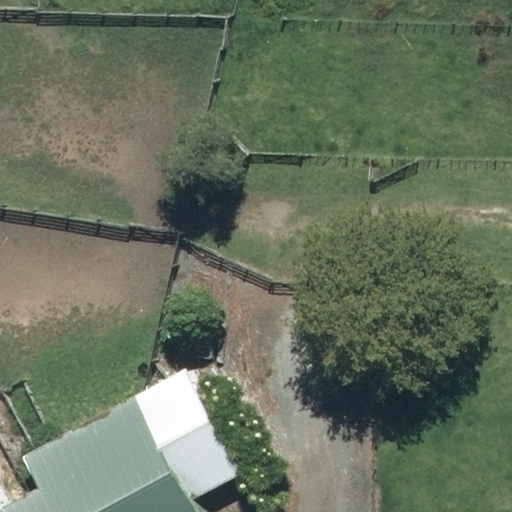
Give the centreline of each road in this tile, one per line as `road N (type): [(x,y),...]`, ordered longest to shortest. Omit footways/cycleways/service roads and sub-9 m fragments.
road 1 (track): [(308,511),(303,250),(173,192),(49,101),(0,31)]
road 2 (track): [(303,250),(511,204)]
